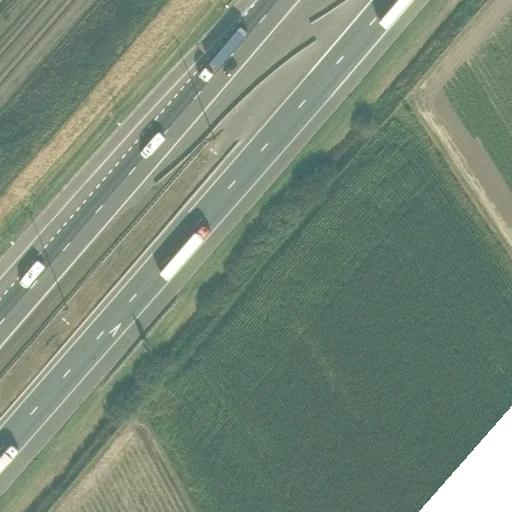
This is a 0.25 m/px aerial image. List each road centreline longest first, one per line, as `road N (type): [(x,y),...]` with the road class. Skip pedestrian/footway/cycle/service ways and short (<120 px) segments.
road 1 (motorway): [(0,451),(391,0)]
road 2 (motorway): [(275,0),(0,319)]
